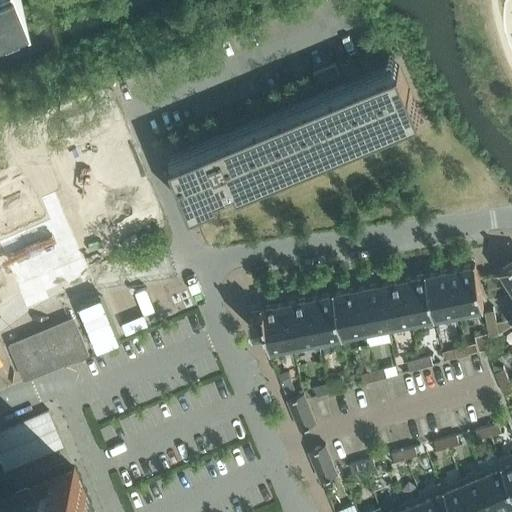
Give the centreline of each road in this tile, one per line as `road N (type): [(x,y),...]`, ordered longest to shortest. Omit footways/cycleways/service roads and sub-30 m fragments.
road 1 (residential): [(193,264),(132,110),(356,16)]
road 2 (residential): [(193,264),(511,217)]
road 3 (residential): [(193,264),(299,511)]
road 4 (residential): [(0,323),(62,286),(193,264)]
road 5 (track): [(54,266),(97,246),(121,207),(95,120)]
road 6 (track): [(12,160),(62,286)]
